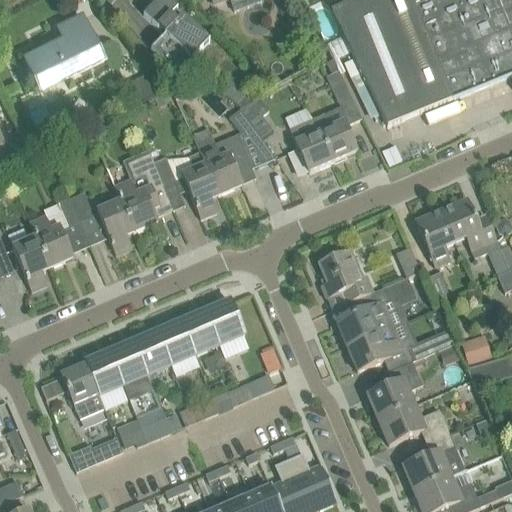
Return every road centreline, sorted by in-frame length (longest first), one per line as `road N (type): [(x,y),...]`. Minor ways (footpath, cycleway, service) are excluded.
road 1 (residential): [(7,368),(19,349),(225,260),(261,262)]
road 2 (residential): [(261,262),(279,237),(511,144)]
road 3 (residential): [(376,511),(261,262)]
road 4 (residential): [(74,511),(7,368)]
